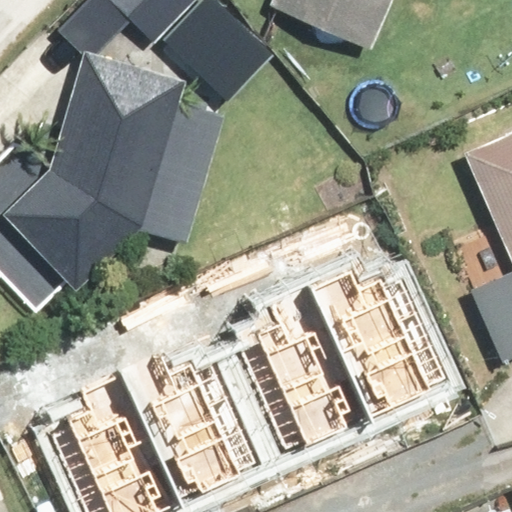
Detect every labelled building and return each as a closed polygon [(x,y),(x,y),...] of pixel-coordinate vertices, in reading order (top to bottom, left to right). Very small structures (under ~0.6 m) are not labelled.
[(200,0),(118,0),(161,41),(200,0)] [(275,0),(375,41),(392,0),(275,0)] [(47,169),(5,206),(73,283),(145,221),(188,75),(84,45),(47,169)] [(511,125),(466,146),(511,251),(511,125)] [(351,263),(309,281),(363,411),(441,379),(395,268),(359,282),(351,263)] [(235,335),(284,452),(366,418),(363,411),(309,281),(274,296),(282,316),(235,335)] [(166,357),(124,374),(178,505),(256,472),(209,361),(174,376),(166,357)] [(50,428),(85,511),(178,511),(180,511),(178,505),(124,374),(88,389),(97,409),(50,428)] [(511,511),(511,507),(510,502),(487,511),(511,511)]
